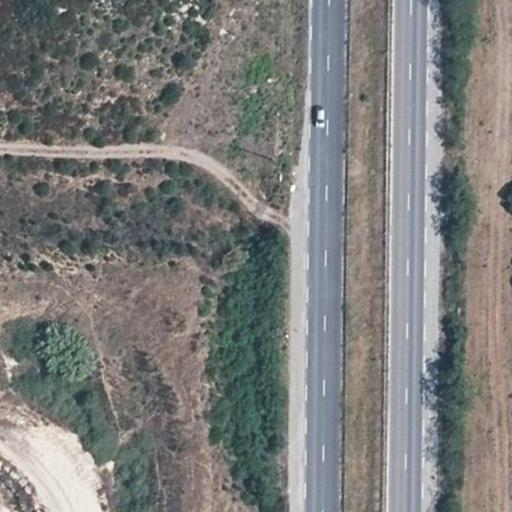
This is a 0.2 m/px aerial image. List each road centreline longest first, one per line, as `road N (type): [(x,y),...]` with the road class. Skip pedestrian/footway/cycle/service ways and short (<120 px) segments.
road 1 (primary): [(332,0),(326,511)]
road 2 (primary): [(409,511),(414,0)]
road 3 (track): [(0,150),(193,153),(259,207),(330,243)]
